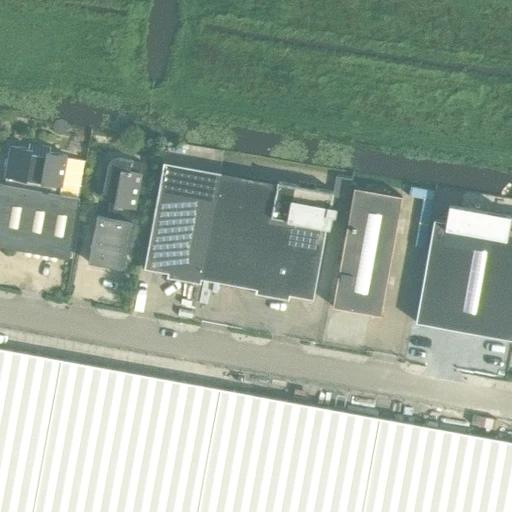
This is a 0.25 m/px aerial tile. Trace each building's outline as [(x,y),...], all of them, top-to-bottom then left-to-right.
[(4,183),(80,197),(87,159),(67,156),(67,154),(50,151),(51,145),(29,141),(28,147),(11,144),(4,183)] [(111,193),(107,216),(132,221),(141,172),(140,172),(142,162),(132,160),(132,159),(119,157),(116,157),(112,159),(110,161),(108,164),(103,192),(111,193)] [(201,281),(201,278),(221,172),(164,161),(144,267),(168,272),(167,276),(201,281)] [(221,172),(201,278),(256,288),(256,292),(289,298),(290,294),(313,299),(333,193),(221,172)] [(4,183),(0,182),(0,244),(68,257),(80,197),(4,183)] [(354,186),(332,306),(380,315),(402,195),(354,186)] [(433,219),(415,321),(511,338),(511,215),(510,215),(449,204),(448,204),(445,221),(433,219)] [(132,221),(107,216),(97,214),(88,261),(124,268),(132,221)] [(0,346),(0,511),(511,511),(511,440),(500,438),(496,438),(471,433),(467,432),(401,420),(382,417),(235,390),(220,387),(98,364),(93,363),(55,356),(47,355),(0,346)]
